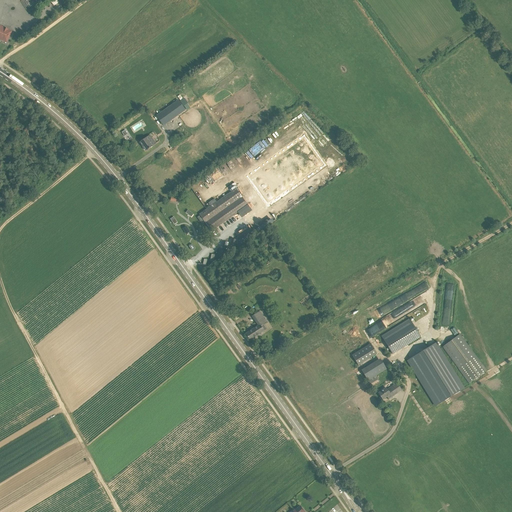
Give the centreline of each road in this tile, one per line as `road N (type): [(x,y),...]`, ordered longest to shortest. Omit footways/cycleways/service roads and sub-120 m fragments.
road 1 (secondary): [(342,489),(135,198),(77,133),(0,71)]
road 2 (track): [(118,511),(0,274)]
road 3 (track): [(511,223),(440,264),(426,342)]
road 4 (track): [(0,229),(94,150)]
